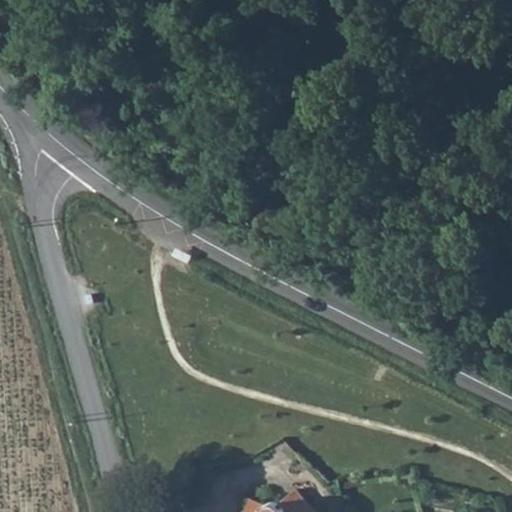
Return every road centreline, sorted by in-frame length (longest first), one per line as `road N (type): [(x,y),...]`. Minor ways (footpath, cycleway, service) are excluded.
road 1 (tertiary): [(511,397),(115,189),(43,134)]
road 2 (residential): [(43,134),(35,155),(41,213),(121,511)]
